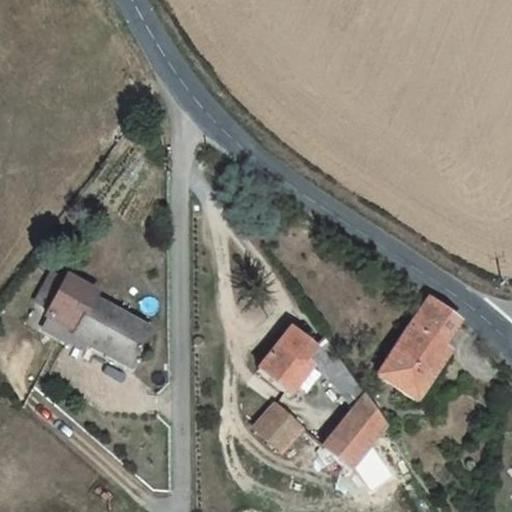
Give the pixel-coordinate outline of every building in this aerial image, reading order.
[(120,364),(141,330),(88,300),(91,294),(62,277),(40,315),(69,332),(67,334),(66,336),(119,367),(120,364)] [(438,352),(457,320),(450,314),(424,296),(372,382),(410,408),(444,357),(438,352)] [(312,351),(289,331),(258,371),(288,396),(293,386),(289,382),(312,351)] [(321,449),(349,472),(383,428),(360,396),(321,449)] [(271,408),(253,431),(280,452),(297,429),(271,408)] [(511,441),(501,451),(511,464),(511,467),(504,475),(511,484),(511,441)]
